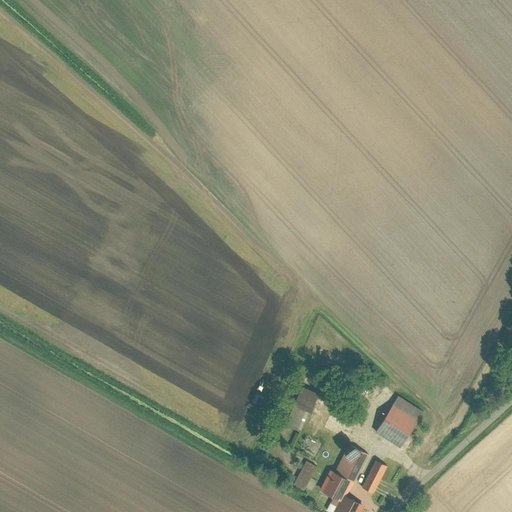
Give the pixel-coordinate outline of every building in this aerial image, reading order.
[(312,409),(318,392),(299,385),(293,402),(312,409)] [(394,395),(372,430),(399,447),(422,412),(394,395)] [(348,439),(334,465),(354,475),(368,449),(348,439)] [(373,453),(360,480),(374,487),(387,459),(373,453)] [(317,460),(305,454),(297,469),(309,475),(317,460)] [(332,464),(321,485),(342,496),(335,509),(339,511),(361,511),(368,499),(347,488),(354,475),(332,464)]
